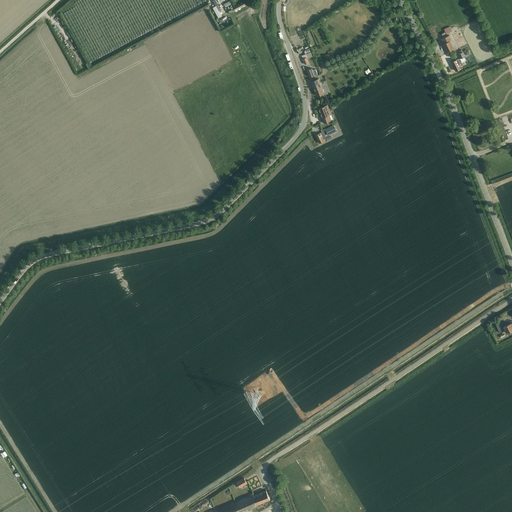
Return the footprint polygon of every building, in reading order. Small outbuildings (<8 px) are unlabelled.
[(212,5),(218,15),(221,13),(216,3),(212,5)] [(450,40),(451,40),(449,35),(441,39),(443,43),(443,44),(447,52),(454,49),(450,40)] [(461,63),(459,58),(451,62),(455,71),(462,68),(460,64),(461,63)] [(312,68),(307,70),(310,77),(317,74),(316,69),(313,70),(312,68)] [(319,79),(311,81),(316,96),(324,93),(319,79)] [(321,118),(322,117),(324,123),(331,120),(329,115),(331,114),(327,105),(318,108),(321,118)] [(336,130),(334,125),(325,130),(328,135),(336,130)] [(320,133),(315,135),(319,143),(324,141),(320,133)] [(502,322),(496,324),(500,332),(505,330),(506,333),(511,329),(511,324),(511,322),(503,326),(502,322)] [(247,482),(244,478),(237,482),(239,487),(247,482)] [(253,494),(214,510),(214,511),(245,511),(250,510),(257,507),(256,505),(270,500),(266,491),(254,496),(253,494)]
